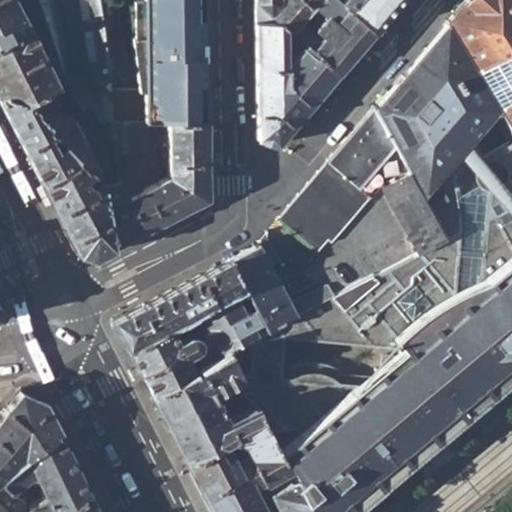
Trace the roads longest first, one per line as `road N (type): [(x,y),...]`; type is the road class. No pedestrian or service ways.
road 1 (secondary): [(180,511),(99,359),(52,345)]
road 2 (residential): [(230,208),(228,0)]
road 3 (secondary): [(52,345),(133,511)]
road 4 (secondary): [(60,284),(0,158)]
